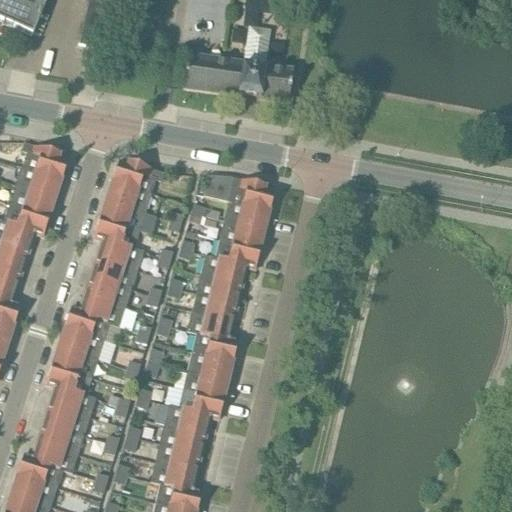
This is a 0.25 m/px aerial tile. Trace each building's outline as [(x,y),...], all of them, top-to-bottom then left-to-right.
[(0,0),(0,24),(31,37),(43,8),(31,2),(31,0),(0,0)] [(113,0),(90,0),(80,47),(102,51),(113,0)] [(264,72),(271,33),(248,29),(241,69),(187,61),(182,92),(288,107),(292,77),(264,72)] [(27,155),(22,170),(61,183),(67,164),(58,161),(60,157),(24,146),(0,145),(0,152),(22,154),(27,155)] [(112,184),(151,197),(155,182),(160,184),(162,176),(128,165),(127,168),(118,165),(112,184)] [(61,183),(22,170),(16,189),(55,202),(61,183)] [(203,198),(229,204),(269,214),(274,195),(264,193),(265,189),(226,180),(207,179),(203,198)] [(105,203),(145,216),(151,197),(112,184),(105,203)] [(55,202),(16,189),(10,208),(49,220),(55,202)] [(99,221),(139,234),(145,216),(105,203),(99,221)] [(225,224),(265,233),(269,214),(229,204),(225,224)] [(193,207),(191,216),(203,219),(205,210),(193,207)] [(43,239),(49,220),(10,208),(5,224),(4,226),(34,235),(34,236),(43,239)] [(172,215),(169,224),(180,227),(183,218),(172,215)] [(203,219),(191,216),(188,224),(200,227),(203,219)] [(202,228),(214,231),(216,224),(204,220),(202,228)] [(93,240),(102,243),(133,253),(139,234),(99,221),(93,240)] [(0,244),(28,254),(34,236),(34,235),(4,226),(5,224),(0,222),(0,244)] [(180,227),(169,224),(167,232),(178,235),(180,227)] [(220,243),(260,253),(265,233),(225,224),(220,243)] [(96,261),(136,274),(141,256),(133,253),(102,243),(96,261)] [(183,243),(180,252),(191,255),(194,246),(183,243)] [(215,262),(246,269),(255,272),(260,253),(220,243),(215,262)] [(28,254),(0,244),(0,264),(22,272),(28,254)] [(161,251),(159,260),(170,263),(173,254),(161,251)] [(191,255),(180,252),(178,260),(189,263),(191,255)] [(170,263),(159,260),(156,268),(168,271),(170,263)] [(201,278),(241,288),(246,269),(215,262),(206,260),(201,278)] [(90,279),(130,292),(136,274),(96,261),(90,279)] [(22,272),(0,264),(0,284),(17,290),(22,272)] [(197,297),(237,306),(241,288),(201,278),(197,297)] [(85,297),(124,310),(130,292),(90,279),(85,297)] [(172,282),(170,290),(180,293),(183,285),(172,282)] [(11,308),(17,290),(0,284),(0,305),(10,309),(11,308)] [(151,290),(148,299),(159,302),(161,293),(151,290)] [(180,293),(170,290),(167,298),(178,301),(180,293)] [(79,315),(109,325),(118,328),(124,310),(85,297),(79,315)] [(192,315),(232,325),(237,306),(197,297),(192,315)] [(159,302),(148,299),(146,307),(157,310),(159,302)] [(0,324),(14,329),(20,310),(11,308),(10,309),(0,305),(0,324)] [(64,331),(103,344),(109,325),(79,315),(70,312),(64,331)] [(188,334),(197,336),(228,343),(232,325),(192,315),(188,334)] [(161,320),(159,329),(169,332),(172,324),(161,320)] [(14,329),(0,324),(0,345),(8,348),(14,329)] [(140,327),(137,336),(149,339),(151,330),(140,327)] [(169,332),(159,329),(156,337),(167,340),(169,332)] [(58,350),(97,362),(103,344),(64,331),(58,350)] [(149,339),(137,336),(135,344),(146,347),(149,339)] [(193,355),(233,365),(237,346),(228,343),(197,336),(193,355)] [(52,368),(91,381),(97,362),(58,350),(52,368)] [(151,352),(148,364),(159,367),(162,355),(151,352)] [(188,374),(228,384),(233,365),(193,355),(188,374)] [(129,364),(126,372),(138,376),(140,367),(129,364)] [(159,367),(148,364),(144,377),(155,380),(159,367)] [(46,387),(55,390),(85,400),(91,381),(52,368),(46,387)] [(138,376),(126,372),(124,381),(136,384),(138,376)] [(184,393),(224,403),(228,384),(188,374),(184,393)] [(49,408),(88,421),(94,403),(85,400),(55,390),(49,408)] [(140,391),(138,400),(149,403),(151,394),(140,391)] [(179,412),(210,420),(219,422),(224,403),(184,393),(179,412)] [(118,400),(116,409),(128,412),(130,403),(118,400)] [(149,403),(138,400),(135,408),(146,411),(149,403)] [(43,426),(82,439),(88,421),(49,408),(43,426)] [(128,412),(116,409),(113,417),(125,420),(128,412)] [(165,429),(205,438),(210,420),(179,412),(170,410),(165,429)] [(37,444),(76,457),(82,439),(43,426),(37,444)] [(130,429),(127,439),(138,442),(141,433),(130,429)] [(161,447),(201,457),(205,438),(165,429),(161,447)] [(108,438),(106,446),(117,450),(119,441),(108,438)] [(138,442),(127,439),(123,451),(134,454),(138,442)] [(31,462),(62,472),(70,475),(76,457),(37,444),(31,462)] [(117,450),(106,446),(103,455),(114,458),(117,450)] [(156,466),(196,475),(201,457),(161,447),(156,466)] [(17,478),(56,491),(62,472),(31,462),(23,459),(17,478)] [(152,484),(162,487),(192,494),(196,475),(156,466),(152,484)] [(118,468),(116,476),(127,479),(129,471),(118,468)] [(97,475),(94,485),(106,488),(108,479),(97,475)] [(127,479),(116,476),(113,485),(125,488),(127,479)] [(11,497),(50,510),(56,491),(17,478),(11,497)] [(106,488),(94,485),(92,492),(103,495),(106,488)] [(157,506),(182,511),(197,511),(201,496),(192,494),(162,487),(157,506)] [(5,511),(48,511),(50,510),(11,497),(5,511)]
